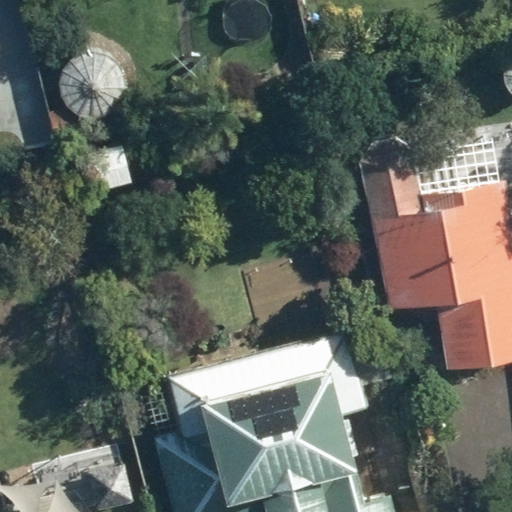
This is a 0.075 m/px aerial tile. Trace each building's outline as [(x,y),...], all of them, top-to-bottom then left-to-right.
[(91,43),(86,44),(81,46),(75,49),(71,53),(67,57),(64,62),(62,68),(61,74),(60,80),(61,86),(63,92),(66,97),(70,102),(75,105),(80,109),(85,111),(91,112),(97,112),(103,111),(109,109),(114,106),(119,102),(123,98),(126,93),(128,87),(129,81),(129,75),(128,69),(126,63),(123,58),(120,54),(115,50),(110,47),(104,44),(98,43),(92,43),(91,43)] [(293,85),(302,131),(336,124),(327,78),(293,85)] [(511,170),(424,185),(417,140),(400,130),(377,134),(363,148),(373,212),(377,211),(392,301),(440,293),(450,362),(511,351),(511,170)] [(97,183),(137,173),(127,134),(87,144),(97,183)] [(369,492),(361,459),(366,458),(352,406),(373,400),(352,321),(171,368),(185,421),(156,430),(177,511),(261,511),(274,509),(274,511),(423,511),(421,503),(401,509),(394,485),(369,492)]
